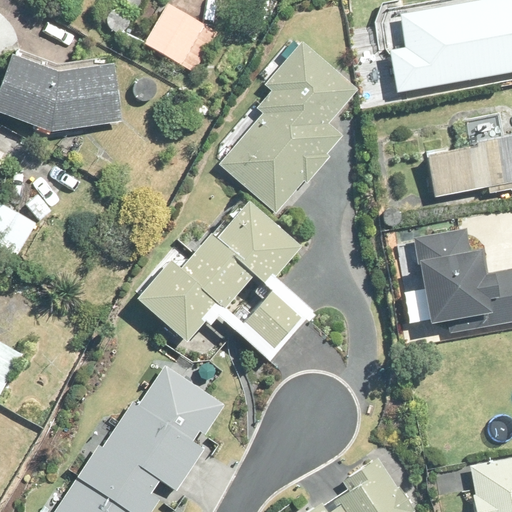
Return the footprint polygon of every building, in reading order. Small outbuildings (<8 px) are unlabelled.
[(273,0),(267,0),(260,15),(271,20),(279,3),(273,0)] [(495,0),(455,0),(457,11),(417,18),(424,60),(411,62),(416,89),(511,72),(511,1),(497,4),(495,0)] [(168,5),(145,45),(195,74),(218,34),(168,5)] [(246,36),(257,42),(260,35),(250,30),(246,36)] [(262,115),(218,166),(276,216),(303,185),(306,187),(329,160),(326,158),(342,139),(327,127),(358,91),(300,43),(264,86),(271,92),(256,109),(262,115)] [(60,68),(20,54),(17,63),(13,61),(0,96),(0,117),(53,136),(123,125),(114,71),(108,72),(107,61),(60,68)] [(171,89),(156,110),(168,120),(184,99),(171,89)] [(465,123),(471,153),(429,160),(437,201),(491,191),(491,197),(511,192),(511,139),(506,141),(502,116),(465,123)] [(136,206),(117,196),(113,204),(131,215),(136,206)] [(0,257),(13,265),(36,227),(0,205),(0,206),(0,257)] [(138,305),(189,348),(206,326),(212,331),(219,323),(272,368),(315,317),(276,284),(303,250),(251,206),(219,243),(213,238),(183,273),(172,264),(138,305)] [(148,208),(143,215),(156,224),(161,216),(148,208)] [(468,233),(416,242),(433,329),(450,326),(452,336),(511,324),(511,272),(488,277),(483,252),(472,256),(468,233)] [(0,391),(20,356),(0,344),(0,391)] [(209,399),(217,388),(198,375),(191,386),(166,370),(140,408),(135,405),(104,451),(100,449),(78,482),(122,511),(156,511),(161,504),(152,497),(161,484),(178,496),(206,454),(194,446),(200,436),(205,439),(226,410),(209,399)] [(377,462),(344,484),(349,493),(337,501),(344,511),(413,511),(400,491),(398,492),(377,462)] [(511,511),(511,462),(470,470),(476,498),(473,498),(475,511),(511,511)] [(122,511),(78,482),(58,511),(122,511)] [(310,511),(344,511),(337,501),(325,509),(322,505),(310,511)]
